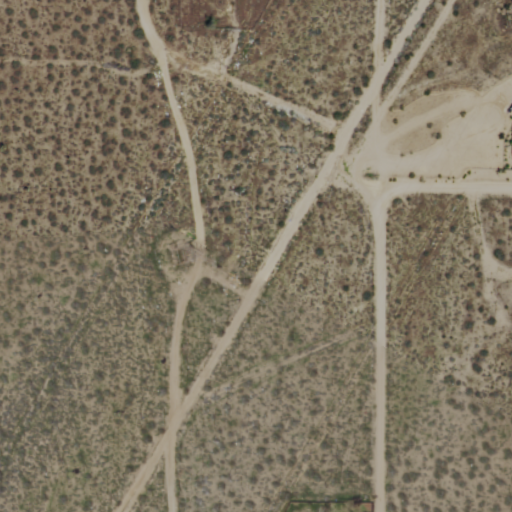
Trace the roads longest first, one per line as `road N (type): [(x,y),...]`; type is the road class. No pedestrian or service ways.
road 1 (residential): [(379,0),(383,350),(375,511)]
road 2 (residential): [(266,99),(159,56),(145,0)]
road 3 (residential): [(382,190),(343,136),(266,99)]
road 4 (residential): [(511,188),(382,190)]
